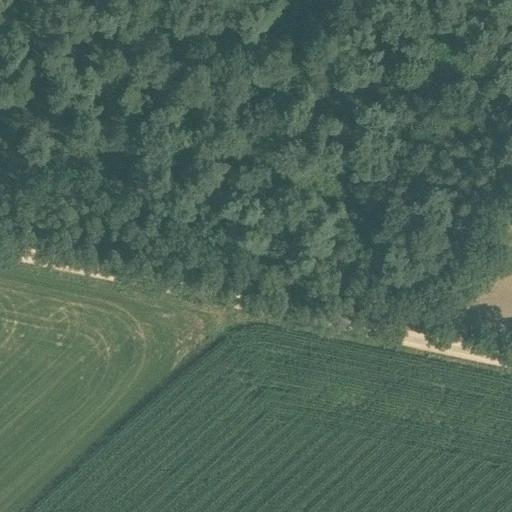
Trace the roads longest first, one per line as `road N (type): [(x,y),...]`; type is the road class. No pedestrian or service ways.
road 1 (track): [(406,337),(0,245)]
road 2 (track): [(406,337),(511,218)]
